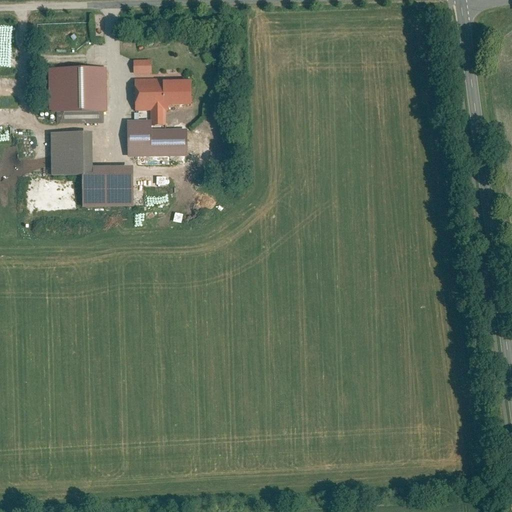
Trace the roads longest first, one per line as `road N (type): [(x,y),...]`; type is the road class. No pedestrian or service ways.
road 1 (tertiary): [(458,0),(511,394)]
road 2 (residential): [(0,9),(314,0)]
